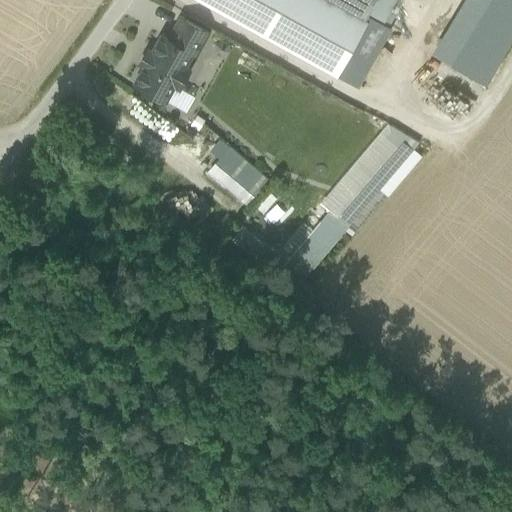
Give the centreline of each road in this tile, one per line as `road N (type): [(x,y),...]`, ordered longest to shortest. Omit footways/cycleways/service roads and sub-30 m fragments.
road 1 (track): [(0,395),(152,511)]
road 2 (residential): [(118,0),(13,138)]
